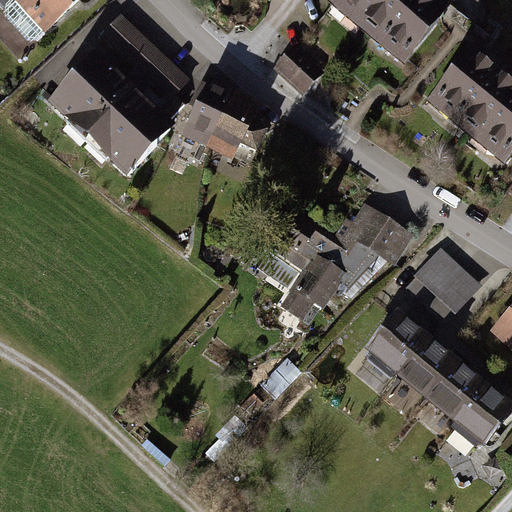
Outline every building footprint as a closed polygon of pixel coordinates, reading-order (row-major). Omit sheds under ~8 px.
[(17,0),(17,1),(44,31),(78,0),(17,0)] [(337,0),(335,3),(405,61),(448,9),(437,0),(337,0)] [(188,83),(122,20),(105,39),(171,101),(188,83)] [(325,75),(295,47),(273,71),(304,98),(325,75)] [(435,103),(505,160),(511,152),(511,79),(477,51),(435,103)] [(97,59),(54,105),(128,175),(172,129),(97,59)] [(185,138),(208,149),(235,97),(211,85),(185,138)] [(208,149),(232,161),(240,144),(257,152),(266,133),(250,125),(258,109),(235,97),(208,149)] [(413,238),(366,209),(355,227),(347,223),(336,240),(291,211),(273,240),(299,256),(294,264),(308,273),(285,309),(303,320),(313,303),(323,310),(338,288),(352,297),(386,261),(395,266),(413,238)] [(435,258),(402,296),(440,329),(473,291),(435,258)] [(511,413),(511,409),(399,318),(369,354),(485,447),(511,413)] [(511,322),(491,346),(511,364),(511,322)]
